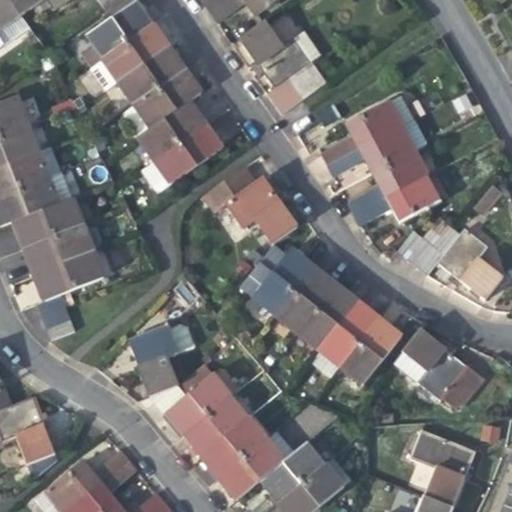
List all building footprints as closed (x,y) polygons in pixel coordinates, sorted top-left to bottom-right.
[(0,39),(0,32),(22,17),(9,0),(0,0),(0,47),(4,45),(0,39)] [(66,0),(9,0),(22,17),(46,1),(52,10),(66,0)] [(128,0),(103,0),(100,3),(106,11),(108,14),(128,0)] [(209,14),(229,0),(202,0),(200,2),(209,14)] [(246,4),(243,0),(229,0),(209,14),(217,25),(246,4)] [(243,0),(246,4),(249,8),(255,16),(276,0),(243,0)] [(93,66),(101,60),(154,24),(147,14),(138,2),(78,44),(93,66)] [(259,68),(274,89),(288,79),(309,63),(293,40),(282,47),(264,21),(239,39),(259,68)] [(154,24),(101,60),(93,66),(109,89),(117,83),(170,47),(162,36),(154,24)] [(117,83),(133,106),(185,69),(177,58),(170,47),(117,83)] [(314,66),(291,82),(296,89),(303,100),(326,83),(314,66)] [(123,112),(140,137),(190,103),(202,94),(194,83),(185,69),(133,106),(123,112)] [(266,94),(274,105),(296,89),(291,82),(288,79),(274,89),(266,94)] [(296,89),(274,105),(281,115),(303,100),(296,89)] [(401,95),(386,103),(400,128),(414,120),(401,95)] [(453,101),(459,112),(471,106),(465,95),(453,101)] [(0,137),(30,126),(19,98),(0,105),(0,137)] [(140,137),(157,161),(207,126),(199,115),(190,103),(140,137)] [(353,138),(359,149),(400,128),(386,103),(345,124),(350,132),(353,138)] [(317,116),(323,127),(338,118),(332,107),(317,116)] [(414,120),(400,128),(413,152),(427,144),(414,120)] [(0,167),(40,151),(30,126),(0,137),(0,167)] [(215,137),(207,126),(157,161),(141,171),(157,194),(222,149),(215,137)] [(413,152),(400,128),(359,149),(365,161),(369,168),(372,174),(413,152)] [(327,167),(359,149),(353,138),(320,156),(327,167)] [(365,161),(359,149),(327,167),(333,178),(365,161)] [(0,197),(50,177),(40,151),(0,167),(0,197)] [(379,185),(385,198),(426,176),(413,152),(372,174),(376,181),(379,185)] [(215,188),(226,203),(255,182),(244,167),(239,171),(215,188)] [(63,172),(50,177),(0,197),(0,227),(0,228),(13,223),(74,199),(63,172)] [(385,198),(392,210),(396,218),(399,224),(440,202),(426,176),(385,198)] [(247,233),(258,225),(284,207),(275,195),(262,177),(255,182),(226,203),(247,233)] [(353,216),(385,198),(379,185),(346,204),(353,216)] [(474,208),(483,215),(501,194),(493,187),(474,208)] [(226,203),(215,188),(203,197),(213,212),(226,203)] [(392,210),(385,198),(353,216),(359,227),(392,210)] [(19,237),(24,251),(85,227),(74,199),(13,223),(19,237)] [(284,207),(258,225),(272,245),(298,227),(284,207)] [(438,217),(421,238),(432,247),(449,226),(438,217)] [(432,247),(443,256),(460,235),(449,226),(432,247)] [(94,250),(85,227),(24,251),(29,262),(34,274),(94,250)] [(459,280),(478,258),(486,247),(464,229),(460,235),(443,256),(437,263),(451,274),(459,280)] [(395,252),(404,259),(421,238),(412,231),(395,252)] [(432,247),(421,238),(404,259),(415,267),(432,247)] [(443,256),(432,247),(415,267),(426,276),(437,263),(443,256)] [(252,298),(275,316),(314,267),(305,260),(292,249),(252,298)] [(105,278),(94,250),(34,274),(39,289),(45,302),(61,296),(105,278)] [(478,258),(459,280),(483,300),(502,277),(478,258)] [(275,316),(297,334),(336,285),(325,276),(314,267),(275,316)] [(14,290),(20,308),(40,302),(34,284),(14,290)] [(297,334),(320,352),(360,303),(349,295),(336,285),(297,334)] [(35,306),(40,319),(66,309),(61,296),(45,302),(35,306)] [(320,352),(342,370),(381,321),(370,312),(360,303),(320,352)] [(40,319),(45,330),(70,320),(66,309),(40,319)] [(45,330),(50,342),(75,332),(70,320),(45,330)] [(393,330),(381,321),(342,370),(363,386),(402,337),(393,330)] [(153,363),(167,358),(180,353),(169,325),(127,341),(135,360),(150,355),(153,363)] [(426,372),(445,349),(422,331),(403,354),(426,372)] [(445,349),(426,372),(417,383),(440,401),(441,400),(468,367),(457,359),(445,349)] [(176,384),(167,358),(153,363),(150,355),(135,360),(127,363),(131,373),(138,370),(145,384),(153,402),(176,384)] [(203,362),(176,384),(153,402),(170,423),(181,437),(230,396),(203,362)] [(479,376),(468,367),(441,400),(453,409),(479,376)] [(483,379),(479,376),(453,409),(456,412),(483,379)] [(0,385),(0,411),(9,408),(4,395),(0,385)] [(248,417),(230,396),(181,437),(190,448),(198,458),(248,417)] [(0,436),(2,442),(15,437),(43,426),(39,415),(33,399),(9,408),(0,411),(0,436)] [(266,439),(248,417),(198,458),(208,470),(216,480),(266,439)] [(479,441),(497,443),(499,427),(481,425),(479,441)] [(54,455),(43,426),(15,437),(26,466),(54,455)] [(277,430),(266,439),(216,480),(224,490),(234,502),(258,483),(295,452),(277,430)] [(411,460),(436,470),(463,481),(470,466),(475,453),(423,431),(411,460)] [(267,494),(276,505),(325,465),(307,443),(295,452),(258,483),(267,494)] [(91,475),(100,485),(129,461),(120,451),(91,475)] [(333,458),(325,465),(276,505),(282,511),(311,511),(351,480),(333,458)] [(129,461),(100,485),(108,495),(137,471),(129,461)] [(66,511),(100,485),(91,475),(87,470),(82,463),(35,502),(43,511),(66,511)] [(463,481),(436,470),(424,498),(451,509),(463,481)] [(113,501),(108,495),(100,485),(66,511),(111,511),(118,507),(113,501)] [(132,511),(155,511),(165,505),(155,494),(132,511)] [(424,498),(418,511),(450,511),(451,509),(424,498)]
